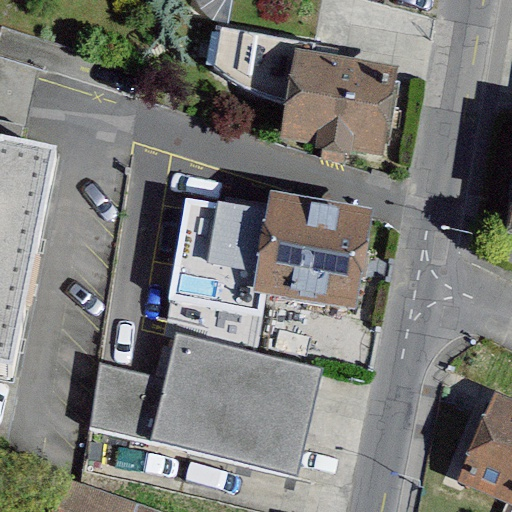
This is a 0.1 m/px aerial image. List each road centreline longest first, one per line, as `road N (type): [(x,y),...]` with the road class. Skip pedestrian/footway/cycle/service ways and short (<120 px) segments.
road 1 (unknown): [(432,200),(79,103)]
road 2 (residential): [(467,0),(419,277)]
road 3 (residential): [(419,277),(375,484)]
